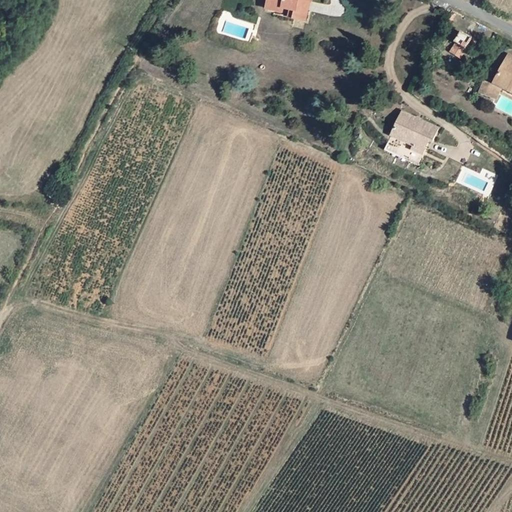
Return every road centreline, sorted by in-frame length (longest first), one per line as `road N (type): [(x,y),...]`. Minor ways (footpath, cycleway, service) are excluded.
road 1 (track): [(511,342),(474,444),(237,368),(171,336),(22,298),(5,309)]
road 2 (track): [(130,65),(502,229)]
